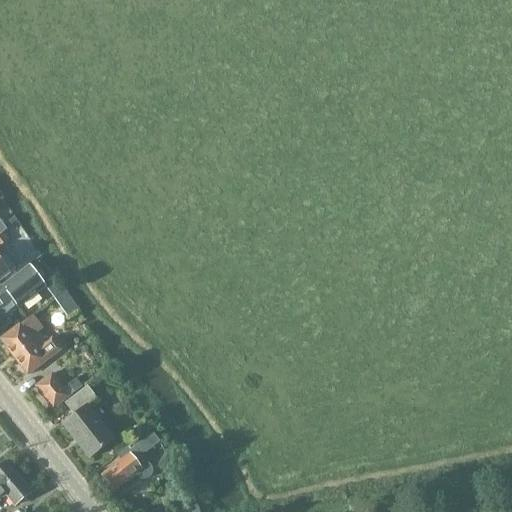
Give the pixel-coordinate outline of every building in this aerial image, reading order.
[(0,261),(0,279),(8,273),(0,261)] [(11,324),(6,317),(43,288),(28,268),(1,289),(0,288),(0,330),(4,327),(5,329),(11,324)] [(77,309),(65,292),(53,300),(65,317),(77,309)] [(45,343),(37,333),(40,331),(29,317),(0,339),(0,345),(25,377),(58,351),(49,340),(45,343)] [(75,379),(62,388),(51,373),(33,387),(51,412),(70,398),(69,397),(82,387),(75,379)] [(90,464),(114,446),(87,411),(96,404),(86,391),(65,407),(73,418),(61,428),(90,464)] [(115,457),(120,462),(100,477),(111,492),(133,475),(136,478),(140,479),(144,478),(147,476),(148,472),(148,468),(145,464),(139,456),(155,443),(146,432),(115,457)] [(0,501),(4,498),(13,508),(30,493),(4,463),(0,465),(0,501)]
